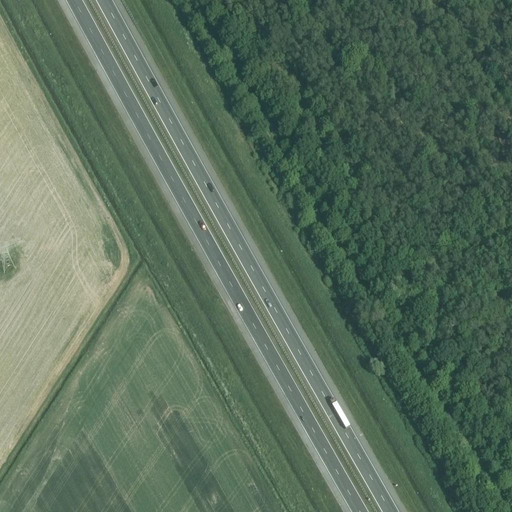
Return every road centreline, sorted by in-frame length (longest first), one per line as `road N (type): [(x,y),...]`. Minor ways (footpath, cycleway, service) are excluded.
road 1 (track): [(190,0),(511,507)]
road 2 (motorway): [(392,511),(110,0)]
road 3 (motorway): [(79,0),(361,511)]
road 4 (track): [(0,471),(102,313),(125,256),(0,15)]
